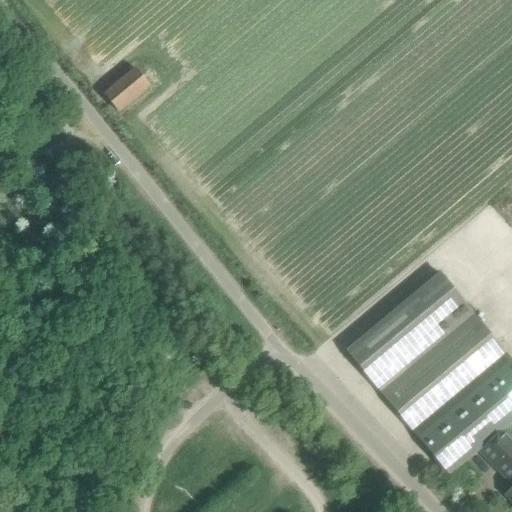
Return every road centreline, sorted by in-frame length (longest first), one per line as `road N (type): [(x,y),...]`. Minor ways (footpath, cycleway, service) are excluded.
road 1 (unknown): [(0,213),(16,243),(35,340),(24,511)]
road 2 (unclassified): [(438,511),(283,348)]
